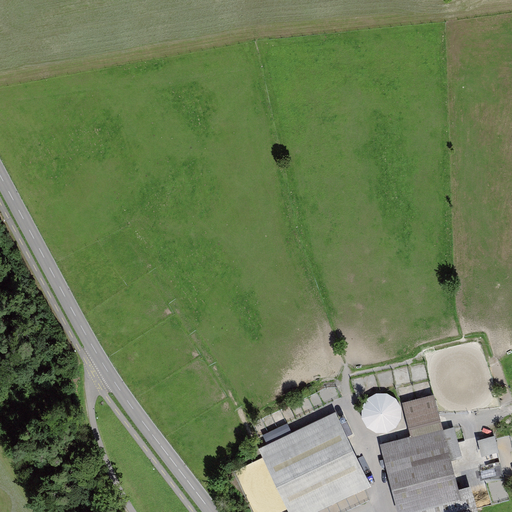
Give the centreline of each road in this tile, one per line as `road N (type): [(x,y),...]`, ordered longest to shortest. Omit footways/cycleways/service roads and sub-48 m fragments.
road 1 (tertiary): [(211,511),(109,374),(0,174)]
road 2 (track): [(109,374),(91,386),(93,423),(133,511)]
road 3 (track): [(511,408),(371,443)]
